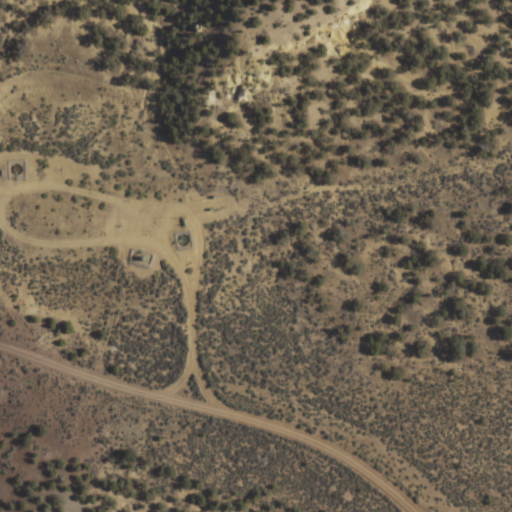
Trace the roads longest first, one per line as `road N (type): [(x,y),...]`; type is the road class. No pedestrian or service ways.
road 1 (residential): [(124,265),(156,372),(321,452),(383,511)]
road 2 (residential): [(0,285),(156,372)]
